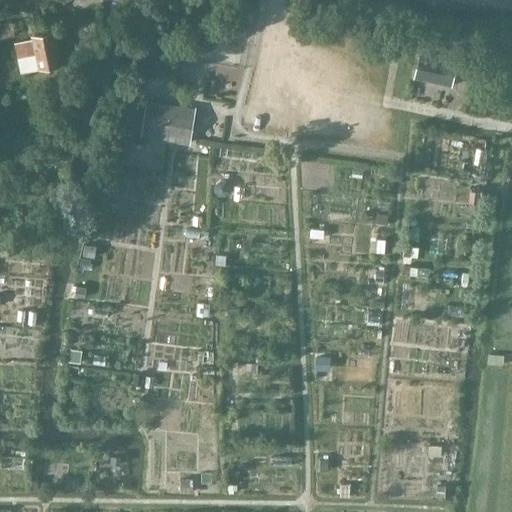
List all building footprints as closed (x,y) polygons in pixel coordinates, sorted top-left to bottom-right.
[(62,64),(55,30),(30,35),(31,38),(14,41),(20,73),(62,64)] [(372,53),(396,57),(398,47),(374,43),(372,53)] [(415,77),(450,85),(455,61),(420,53),(415,77)] [(189,144),(190,138),(195,108),(148,100),(142,136),(189,144)] [(146,160),(147,138),(129,138),(129,160),(146,160)] [(0,403),(6,404),(5,415),(15,415),(17,384),(22,385),(24,357),(0,355),(0,403)] [(233,373),(254,373),(254,361),(233,361),(233,373)]
